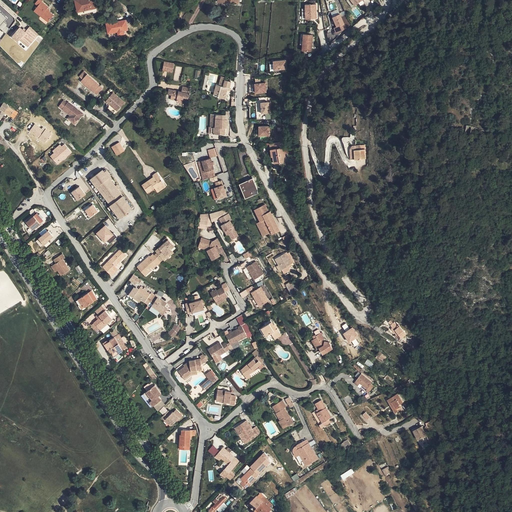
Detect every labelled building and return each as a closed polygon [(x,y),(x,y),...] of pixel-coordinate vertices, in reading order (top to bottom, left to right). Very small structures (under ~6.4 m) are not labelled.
[(41,0),(39,0),(36,4),(37,5),(34,10),(47,21),(53,15),(48,11),(45,9),(47,7),(48,6),(41,1),(41,0)] [(81,0),(76,1),(79,13),(98,8),(95,0),(81,0)] [(315,4),(305,5),(305,20),(316,19),(315,4)] [(336,33),(345,29),(339,14),(332,17),(336,27),(333,28),(336,33)] [(106,24),(108,34),(117,32),(118,36),(124,35),(123,31),(128,30),(126,20),(106,24)] [(20,25),(12,34),(18,39),(19,38),(28,45),(38,34),(29,27),(26,30),(20,25)] [(311,52),(312,36),(303,35),(302,51),(311,52)] [(285,61),(273,62),(273,71),(286,70),(285,61)] [(172,72),(174,64),(164,62),(162,70),(172,72)] [(96,85),(101,89),(104,85),(84,69),(80,74),(84,77),(82,79),(93,88),(96,85)] [(231,81),(225,79),(223,87),(224,87),(229,89),(231,81)] [(267,92),(266,88),(266,83),(255,84),(250,84),(250,88),(250,92),(250,93),(256,93),(264,92),(267,92)] [(224,87),(223,87),(219,86),(216,84),(214,93),(218,95),(217,97),(225,100),(227,90),(224,89),(224,87)] [(178,97),(177,101),(177,102),(183,103),(184,98),(189,99),(192,88),(183,87),(182,92),(169,89),(168,94),(172,95),(178,97)] [(126,101),(115,91),(107,100),(118,110),(126,101)] [(71,114),(68,117),(77,123),(85,112),(69,100),(68,101),(65,99),(60,106),(71,114)] [(6,111),(10,105),(5,101),(1,107),(3,109),(6,111)] [(268,103),(261,103),(262,114),(269,113),(268,103)] [(18,120),(25,110),(21,107),(17,110),(12,116),(18,120)] [(211,115),(210,128),(214,128),(213,134),(225,135),(225,128),(225,120),(225,115),(211,115)] [(43,127),(41,129),(35,124),(29,132),(44,143),(52,134),(43,127)] [(259,127),(259,136),(269,136),(269,127),(259,127)] [(66,154),(67,155),(73,150),(66,142),(65,143),(64,142),(61,145),(61,144),(60,145),(59,144),(55,148),(57,150),(51,155),(53,157),(53,156),(59,162),(61,160),(60,159),(66,154)] [(119,143),(112,147),(116,155),(124,151),(119,143)] [(269,145),(273,165),(285,163),(283,149),(279,149),(278,144),(269,145)] [(360,149),(360,145),(352,146),(349,149),(351,159),(354,159),(353,150),(360,149)] [(354,159),(365,159),(364,149),(364,145),(360,145),(360,149),(353,150),(354,159)] [(214,149),(207,151),(209,158),(216,156),(214,149)] [(209,158),(200,160),(204,172),(200,173),(202,179),(213,176),(211,170),(212,169),(213,169),(211,165),(211,163),(209,158)] [(108,191),(105,193),(111,201),(110,202),(119,214),(133,204),(110,176),(112,174),(111,172),(112,171),(108,166),(104,167),(103,166),(91,175),(97,183),(100,181),(108,191)] [(155,188),(156,191),(161,187),(160,186),(164,184),(160,179),(157,181),(154,177),(142,186),(147,193),(155,188)] [(252,180),(240,185),(246,199),(258,194),(252,180)] [(99,186),(105,193),(108,191),(100,181),(97,183),(99,186)] [(223,182),(215,185),(215,187),(212,188),(215,199),(227,195),(223,182)] [(161,187),(156,191),(157,192),(166,187),(164,184),(160,186),(161,187)] [(85,195),(79,187),(72,192),(77,200),(85,195)] [(97,212),(93,205),(85,211),(90,218),(97,212)] [(259,222),(258,222),(264,236),(271,233),(271,235),(279,231),(270,212),(268,212),(266,213),(265,211),(267,210),(265,205),(254,210),(259,222)] [(43,221),(36,214),(26,223),(33,230),(43,221)] [(208,228),(207,214),(198,214),(199,229),(208,228)] [(219,219),(222,225),(227,222),(229,221),(231,220),(228,214),(219,219)] [(229,221),(227,222),(236,238),(238,237),(229,221)] [(236,238),(227,222),(222,225),(221,225),(227,237),(229,236),(232,240),(236,238)] [(106,225),(96,233),(104,242),(106,240),(110,244),(117,238),(106,225)] [(48,231),(39,238),(44,245),(53,237),(48,231)] [(213,239),(202,235),(205,242),(208,246),(209,247),(206,243),(213,255),(214,257),(220,253),(215,244),(213,239)] [(153,254),(161,264),(165,261),(164,260),(162,258),(171,249),(171,248),(174,245),(167,236),(163,240),(164,242),(155,250),(156,252),(153,254)] [(162,258),(164,260),(173,252),(171,249),(162,258)] [(279,266),(285,263),(287,262),(289,261),(284,249),(274,254),(277,261),(279,266)] [(102,267),(111,276),(118,269),(114,266),(125,256),(119,250),(102,267)] [(56,261),(54,262),(58,268),(61,273),(70,268),(63,257),(65,255),(63,252),(54,257),(56,261)] [(153,254),(152,253),(150,255),(149,255),(136,265),(145,277),(153,271),(151,269),(156,265),(158,267),(161,264),(153,254)] [(251,265),(258,277),(263,274),(256,262),(251,265)] [(254,280),(258,277),(251,265),(246,267),(254,280)] [(136,278),(137,276),(131,273),(128,278),(134,281),(136,278)] [(281,280),(289,290),(296,284),(298,283),(290,273),(281,280)] [(214,285),(208,288),(213,298),(219,294),(220,296),(222,294),(226,292),(223,288),(228,285),(224,279),(219,282),(220,283),(215,287),(214,285)] [(146,299),(152,291),(149,288),(148,289),(138,282),(131,291),(138,296),(139,295),(145,300),(146,299)] [(253,285),(248,288),(250,291),(251,293),(255,299),(257,298),(258,300),(256,301),(259,306),(269,301),(261,287),(256,290),(253,285)] [(159,296),(152,291),(146,299),(149,301),(158,307),(162,302),(157,299),(159,296)] [(90,296),(88,293),(76,301),(80,307),(83,304),(85,308),(97,300),(93,294),(90,296)] [(202,300),(201,296),(186,300),(188,310),(193,309),(203,305),(202,300)] [(0,312),(3,311),(3,306),(6,304),(8,307),(11,305),(12,305),(18,302),(14,302),(11,297),(11,305),(7,297),(7,302),(0,302),(0,304),(2,307),(2,311),(0,310),(0,312)] [(98,317),(104,311),(100,307),(94,312),(98,317)] [(100,319),(94,324),(99,329),(105,324),(106,325),(112,319),(104,311),(98,317),(100,319)] [(401,323),(396,318),(393,320),(395,323),(394,324),(399,330),(398,331),(401,335),(404,332),(405,333),(409,329),(402,322),(401,323)] [(237,324),(230,327),(227,329),(224,331),(229,340),(245,332),(239,320),(235,322),(237,324)] [(272,321),(268,323),(277,339),(281,337),(272,321)] [(277,339),(268,323),(266,324),(267,325),(260,329),(265,337),(271,334),(275,341),(277,339)] [(99,329),(94,324),(92,326),(98,332),(100,330),(99,329)] [(172,329),(167,333),(172,338),(176,334),(180,327),(174,324),(172,329)] [(353,328),(344,334),(349,343),(358,336),(353,328)] [(271,334),(265,337),(266,340),(269,338),(271,342),(275,341),(271,334)] [(118,354),(122,351),(120,348),(125,345),(118,335),(109,340),(110,342),(105,344),(109,350),(107,351),(109,354),(116,350),(118,354)] [(317,339),(314,341),(312,342),(317,351),(320,350),(323,355),(333,349),(330,343),(325,343),(320,335),(316,337),(317,339)] [(213,354),(229,344),(224,338),(221,341),(218,337),(212,341),(212,342),(206,345),(213,354)] [(244,376),(249,373),(255,370),(255,368),(257,366),(261,370),(264,366),(261,363),(266,358),(259,347),(252,354),(256,357),(241,370),(244,376)] [(203,358),(206,356),(202,350),(198,352),(203,358)] [(199,354),(188,356),(189,358),(183,362),(178,367),(184,375),(191,370),(191,367),(196,366),(201,365),(199,354)] [(205,381),(206,383),(214,376),(209,368),(205,371),(208,375),(200,382),(201,383),(202,382),(203,382),(205,381)] [(362,374),(357,380),(357,381),(355,383),(358,386),(360,383),(367,389),(366,391),(369,393),(374,387),(371,384),(372,383),(362,374)] [(155,386),(147,393),(156,403),(161,398),(159,396),(161,393),(155,386)] [(217,401),(224,402),(227,402),(230,402),(230,404),(235,405),(236,396),(231,395),(232,391),(218,390),(217,401)] [(156,403),(147,393),(144,395),(153,406),(156,403)] [(392,398),(386,402),(388,405),(391,404),(395,411),(397,409),(400,407),(399,405),(402,403),(396,395),(393,397),(394,398),(392,399),(392,398)] [(285,399),(289,408),(294,406),(290,397),(285,399)] [(323,423),(331,418),(320,400),(314,404),(320,411),(316,413),(323,423)] [(275,413),(280,421),(280,420),(285,428),(293,423),(283,408),(285,407),(281,401),(273,406),(277,412),(275,413)] [(391,404),(388,405),(395,415),(399,412),(397,409),(395,411),(391,404)] [(159,411),(163,415),(167,410),(163,406),(159,411)] [(183,417),(178,412),(175,414),(173,413),(173,412),(171,413),(169,411),(161,417),(164,420),(166,419),(172,425),(179,419),(180,420),(183,417)] [(333,419),(331,418),(323,423),(316,413),(313,415),(322,429),(332,422),(331,420),(333,419)] [(245,436),(259,426),(254,419),(250,422),(244,414),(232,422),(238,431),(240,429),(245,436)] [(424,428),(422,429),(421,427),(413,431),(417,440),(425,436),(424,433),(426,432),(424,428)] [(191,436),(191,431),(184,430),(182,432),(182,436),(181,436),(180,440),(180,447),(191,448),(191,436)] [(297,450),(306,466),(318,460),(306,440),(297,445),(299,449),(297,450)] [(208,451),(214,456),(219,450),(212,445),(208,451)] [(221,458),(224,461),(220,466),(224,470),(221,473),(230,481),(235,475),(231,471),(234,468),(237,464),(240,461),(230,453),(227,450),(223,447),(215,456),(220,460),(221,458)] [(250,469),(257,475),(270,463),(267,460),(269,458),(264,453),(249,467),(250,469)] [(245,489),(258,476),(257,475),(250,469),(240,479),(242,481),(244,483),(241,485),(245,489)] [(352,469),(340,475),(342,479),(354,474),(352,469)] [(250,503),(254,507),(258,503),(257,501),(259,498),(257,496),(250,503)] [(254,507),(259,511),(265,511),(269,508),(259,498),(257,501),(258,503),(254,507)] [(209,511),(210,511),(211,511),(214,510),(215,511),(224,502),(221,499),(209,511)]
